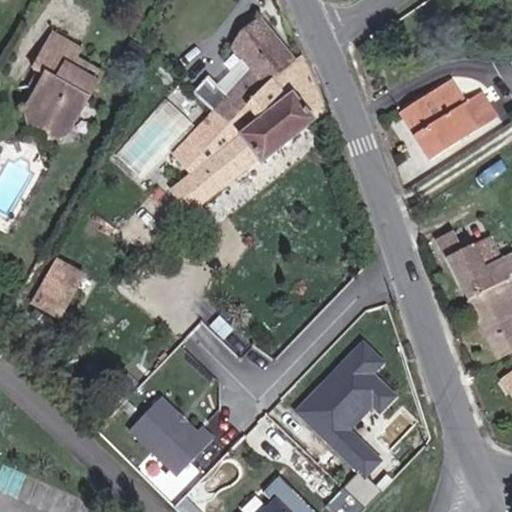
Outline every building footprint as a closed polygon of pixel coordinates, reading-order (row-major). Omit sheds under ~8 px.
[(243,113),(306,54),(272,7),(246,25),(272,64),(241,94),(233,86),(224,94),(231,101),(243,113)] [(40,106),(83,127),(111,70),(89,59),(96,44),(62,27),(45,62),(58,68),(40,106)] [(268,149),(272,153),(335,102),(313,47),(306,54),(243,113),(231,101),(186,143),(201,160),(182,177),(205,204),(268,149)] [(411,103),(442,148),(508,104),(492,79),(476,90),(462,69),(411,103)] [(64,141),(83,127),(40,106),(41,130),(64,141)] [(144,175),(176,135),(154,117),(121,157),(144,175)] [(501,275),(494,258),(510,248),(499,228),(481,237),(472,219),(446,232),(473,291),(501,275)] [(497,345),(511,336),(511,246),(510,248),(494,258),(501,275),(473,291),(497,345)] [(30,303),(58,318),(83,271),(54,256),(30,303)] [(399,392),(377,373),(389,358),(362,335),(294,414),(368,476),(384,457),(352,429),(371,407),(380,415),(399,392)] [(165,392),(128,427),(175,476),(212,440),(165,392)] [(359,471),(325,504),(333,511),(358,511),(379,492),(359,471)] [(315,511),(282,473),(261,491),(269,499),(254,511),(315,511)]
